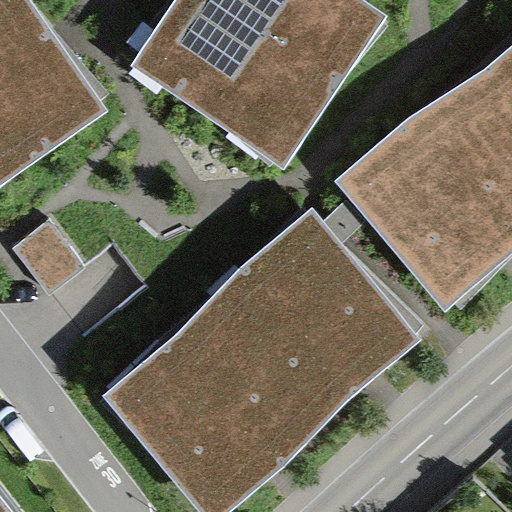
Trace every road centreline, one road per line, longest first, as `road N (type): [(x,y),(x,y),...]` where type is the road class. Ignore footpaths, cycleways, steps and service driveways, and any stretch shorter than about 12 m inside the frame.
road 1 (tertiary): [(511,356),(344,511)]
road 2 (residential): [(0,342),(132,511)]
